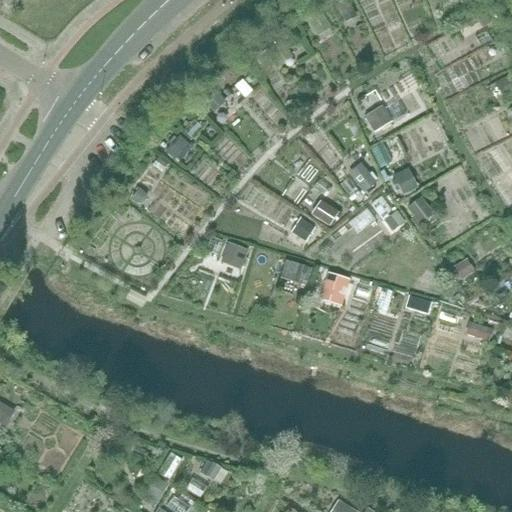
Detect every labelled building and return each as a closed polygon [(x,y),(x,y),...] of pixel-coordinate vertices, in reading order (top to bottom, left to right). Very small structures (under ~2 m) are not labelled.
[(268,78),(241,71),(235,91),(262,98),(268,78)] [(369,109),(378,127),(411,110),(401,92),(369,109)] [(413,162),(395,174),(407,192),(425,181),(413,162)] [(365,231),(398,203),(385,188),(352,217),(365,231)] [(428,192),(413,201),(425,221),(440,212),(428,192)] [(319,203),(316,212),(336,219),(339,210),(319,203)] [(295,223),(311,236),(322,222),(306,209),(295,223)] [(232,235),(224,257),(245,264),(253,243),(232,235)] [(467,276),(483,266),(473,251),(457,262),(467,276)] [(307,281),(313,260),(290,252),(283,274),(307,281)] [(348,298),(355,271),(332,265),(325,291),(348,298)] [(423,293),(420,307),(438,311),(441,296),(423,293)] [(446,303),(444,313),(464,317),(466,307),(446,303)] [(474,315),(470,328),(492,335),(496,322),(474,315)] [(1,401),(0,403),(0,415),(12,419),(16,406),(1,401)] [(160,501),(173,477),(160,471),(148,495),(160,501)] [(185,511),(192,500),(176,491),(169,503),(166,501),(159,511),(185,511)] [(344,491),(331,511),(362,511),(366,506),(344,491)]
